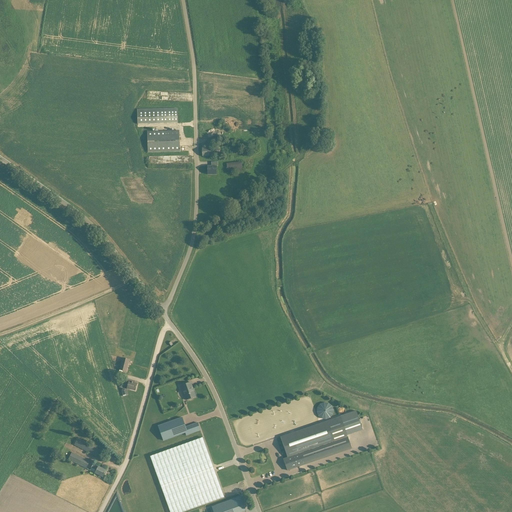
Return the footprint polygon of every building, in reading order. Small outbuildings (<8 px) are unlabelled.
[(137,124),(178,123),(177,109),(137,110),(137,124)] [(249,122),(249,126),(254,126),(254,118),(245,118),(246,123),(249,122)] [(180,151),(179,131),(148,132),(148,152),(180,151)] [(216,141),(216,147),(206,148),(205,145),(202,145),(202,148),(203,156),(236,154),(241,154),(241,142),(236,142),(236,140),(216,141)] [(227,162),(228,172),(244,171),(243,162),(227,162)] [(207,167),(207,175),(216,175),(216,167),(207,167)] [(120,370),(126,371),(129,360),(123,358),(120,370)] [(134,381),(127,379),(125,386),(127,386),(127,388),(135,390),(137,384),(134,383),(134,381)] [(185,396),(186,400),(189,399),(189,401),(194,399),(193,397),(196,397),(194,392),(193,392),(191,387),(192,386),(191,382),(181,386),(182,390),(178,391),(180,397),(185,396)] [(320,402),(317,417),(332,419),(335,405),(320,402)] [(163,440),(187,432),(182,418),(158,426),(163,440)] [(334,439),(328,421),(280,437),(287,457),(283,459),(287,471),(352,448),(347,435),(334,439)] [(203,437),(200,439),(150,456),(169,511),(182,511),(224,497),(203,437)] [(101,450),(78,438),(74,445),(97,457),(101,450)] [(90,461),(72,452),(68,459),(86,468),(90,461)] [(106,470),(98,466),(93,464),(90,470),(95,473),(103,477),(106,470)] [(235,498),(239,511),(242,511),(246,511),(241,496),(235,498)]
